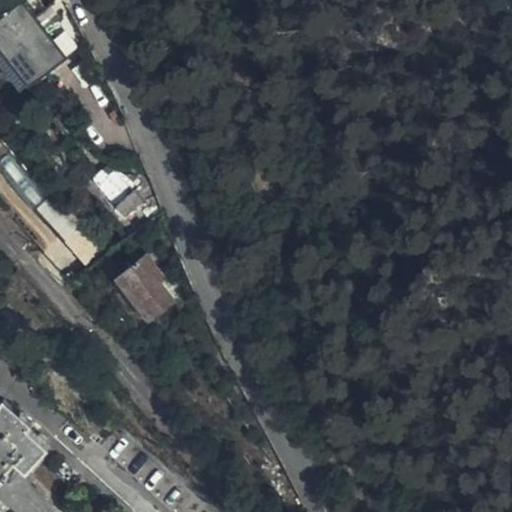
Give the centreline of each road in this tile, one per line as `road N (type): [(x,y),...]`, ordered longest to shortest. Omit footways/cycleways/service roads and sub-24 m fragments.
road 1 (residential): [(77,0),(287,457),(327,511)]
road 2 (residential): [(245,511),(0,230)]
